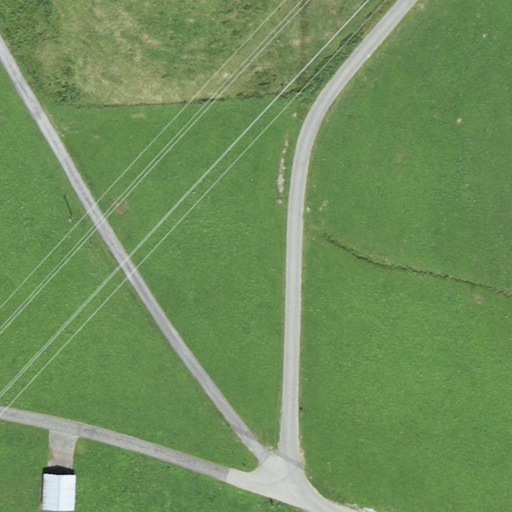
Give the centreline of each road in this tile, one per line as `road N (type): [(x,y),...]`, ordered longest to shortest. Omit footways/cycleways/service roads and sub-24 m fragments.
road 1 (unclassified): [(288,499),(304,153),(316,113),(344,74),(414,0)]
road 2 (residential): [(0,45),(134,280),(272,468),(265,488)]
road 3 (unclassified): [(265,488),(137,445),(0,412)]
